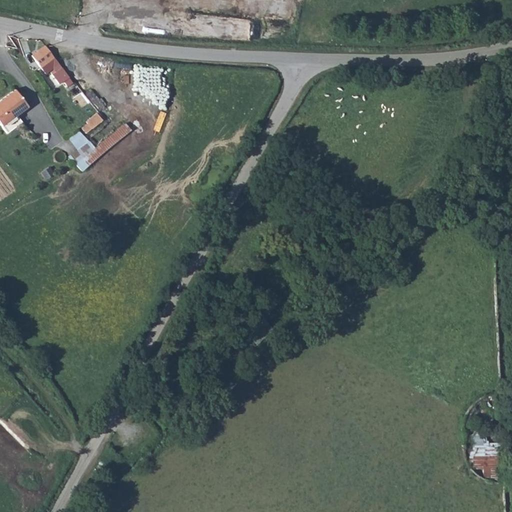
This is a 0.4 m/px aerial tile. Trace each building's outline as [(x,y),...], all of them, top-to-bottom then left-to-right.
[(30,54),(32,53),(28,41),(18,40),(24,57),(31,55),(30,54)] [(31,55),(46,74),(53,68),(55,72),(51,74),(59,84),(64,82),(67,87),(72,83),(68,78),(44,46),(32,53),(30,54),(31,55)] [(27,107),(14,89),(0,100),(0,125),(1,127),(27,107)] [(91,129),(102,120),(96,113),(85,122),(91,129)] [(84,158),(89,164),(130,130),(125,124),(84,158)] [(255,344),(272,329),(262,317),(244,332),(255,344)] [(491,441),(471,443),(472,456),(492,454),(491,441)] [(501,475),(500,465),(491,466),(490,458),(483,459),(484,477),(501,475)]
